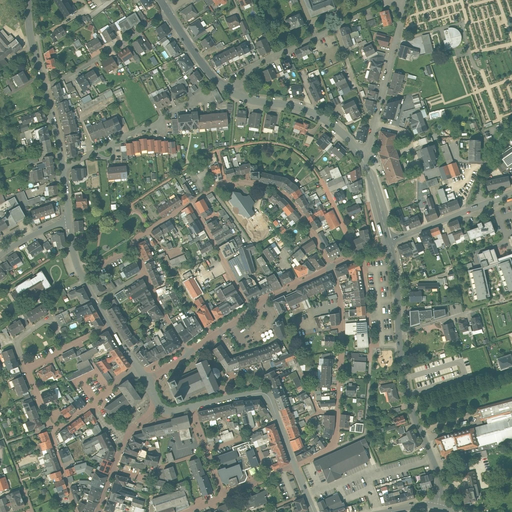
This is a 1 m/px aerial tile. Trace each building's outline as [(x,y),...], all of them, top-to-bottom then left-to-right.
[(53,0),(65,18),(77,10),(73,5),(71,7),(66,0),(53,0)] [(304,0),(311,17),(334,8),(331,0),(304,0)] [(191,5),(180,12),(186,21),(197,14),(191,5)] [(135,13),(138,19),(144,16),(140,10),(135,13)] [(388,10),(383,11),(383,10),(379,11),(384,27),(392,25),(388,10)] [(135,13),(126,18),(127,19),(131,27),(140,22),(138,19),(135,13)] [(299,13),(285,20),(287,26),(289,26),(289,27),(289,28),(290,29),(290,30),(291,30),(292,29),(293,29),(294,28),(294,29),(296,28),(304,24),(299,13)] [(235,16),(226,20),(230,28),(239,25),(235,16)] [(127,19),(118,24),(123,33),(132,28),(131,27),(127,19)] [(16,21),(11,23),(14,30),(19,27),(16,21)] [(198,21),(190,26),(196,36),(205,30),(203,27),(200,23),(198,21)] [(165,24),(156,29),(161,38),(170,33),(165,24)] [(348,26),(340,29),(342,36),(348,34),(352,33),(353,33),(352,30),(350,31),(348,26)] [(62,27),(53,32),(58,39),(66,34),(62,27)] [(110,28),(102,33),(108,42),(116,38),(112,31),(110,28)] [(452,28),(448,28),(449,29),(444,31),(447,42),(444,43),(446,50),(454,48),(458,46),(460,43),(461,39),(461,36),(461,35),(460,32),(456,29),(452,28)] [(8,36),(3,29),(0,31),(0,33),(2,35),(6,39),(8,36)] [(0,33),(0,51),(9,45),(9,44),(2,35),(0,33)] [(348,34),(342,36),(346,48),(353,46),(351,39),(350,39),(348,34)] [(428,34),(422,36),(424,44),(431,43),(428,34)] [(385,38),(379,36),(378,36),(377,40),(380,45),(387,47),(389,39),(385,38)] [(209,37),(201,42),(207,50),(214,45),(209,37)] [(97,38),(86,45),(91,53),(102,46),(99,41),(97,38)] [(21,47),(16,39),(15,40),(10,44),(9,44),(9,45),(13,51),(14,54),(21,49),(22,49),(23,47),(21,47)] [(140,39),(133,43),(133,44),(139,52),(139,53),(139,52),(142,51),(143,51),(147,49),(143,44),(140,39)] [(263,40),(256,43),(261,55),(270,51),(267,43),(265,39),(263,40)] [(79,40),(73,43),(77,49),(82,46),(79,40)] [(170,43),(169,42),(164,46),(171,56),(180,50),(174,41),(170,43)] [(314,42),(309,45),(312,52),(314,57),(320,54),(314,42)] [(245,43),(240,46),(244,54),(250,51),(245,43)] [(9,45),(0,51),(0,61),(2,59),(13,51),(9,45)] [(309,45),(294,52),(298,59),(302,57),(307,55),(312,52),(309,45)] [(371,45),(363,49),(366,57),(367,60),(370,58),(377,55),(378,55),(376,52),(374,47),(372,48),(371,45)] [(408,47),(400,45),(397,57),(405,60),(405,59),(407,54),(408,47)] [(240,46),(234,48),(234,47),(239,57),(244,54),(240,46)] [(234,47),(228,50),(233,58),(238,56),(239,57),(234,47)] [(411,55),(413,56),(419,54),(418,50),(408,47),(407,54),(411,55)] [(53,48),(44,54),(47,68),(51,67),(51,69),(56,68),(54,59),(51,59),(50,54),(54,53),(53,48)] [(127,48),(119,54),(124,62),(132,56),(127,49),(127,48)] [(131,52),(137,63),(140,61),(134,50),(131,52)] [(228,50),(223,53),(227,61),(233,58),(228,50)] [(223,53),(218,56),(222,64),(227,61),(223,53)] [(378,55),(377,55),(370,58),(369,62),(372,63),(373,61),(381,63),(381,64),(382,64),(384,56),(378,55)] [(154,65),(158,63),(153,56),(149,58),(154,65)] [(186,56),(178,61),(182,66),(181,67),(184,71),(185,72),(192,67),(193,66),(192,65),(186,56)] [(222,64),(218,56),(212,58),(216,66),(216,67),(222,64)] [(117,67),(111,57),(102,63),(107,72),(117,67)] [(288,60),(281,63),(284,71),(287,70),(288,73),(292,71),(290,65),(288,60)] [(381,63),(373,61),(372,63),(370,71),(379,74),(381,64),(381,63)] [(272,68),(263,72),(267,82),(276,78),(272,68)] [(318,69),(308,74),(310,78),(316,76),(320,74),(318,69)] [(93,70),(86,75),(91,82),(98,78),(93,70)] [(22,71),(13,77),(19,87),(28,81),(22,71)] [(199,75),(196,72),(196,71),(189,77),(190,77),(195,84),(202,79),(201,79),(199,76),(199,75)] [(379,74),(370,71),(368,79),(376,81),(379,74)] [(390,89),(397,91),(399,91),(403,75),(394,73),(390,89)] [(342,74),(333,78),(335,83),(336,82),(338,87),(341,85),(346,83),(342,74)] [(84,76),(83,75),(76,80),(83,91),(90,87),(89,85),(91,83),(91,82),(86,75),(84,76)] [(316,76),(310,78),(307,79),(311,87),(309,88),(310,92),(311,91),(315,101),(320,99),(319,98),(323,96),(323,95),(323,94),(323,92),(321,92),(318,85),(319,84),(316,76)] [(188,85),(184,78),(178,81),(180,85),(182,84),(183,87),(188,85)] [(59,83),(52,88),(55,98),(63,95),(59,83)] [(180,85),(171,90),(176,99),(187,94),(183,87),(182,84),(180,85)] [(300,86),(291,88),(292,95),(301,93),(300,86)] [(75,89),(69,92),(72,97),(78,95),(75,89)] [(121,89),(114,92),(116,97),(123,94),(121,89)] [(167,96),(165,92),(164,92),(159,95),(164,105),(170,102),(167,96)] [(103,94),(92,100),(84,104),(81,106),(84,111),(106,100),(103,94)] [(417,94),(411,96),(415,107),(421,106),(417,94)] [(63,95),(55,98),(57,104),(63,102),(64,101),(63,95)] [(153,97),(153,98),(155,102),(159,108),(164,105),(159,95),(153,97)] [(333,99),(329,101),(331,107),(340,102),(337,97),(333,99)] [(399,97),(390,100),(389,105),(392,106),(396,107),(399,97)] [(57,104),(57,106),(57,107),(58,108),(58,110),(67,107),(67,106),(68,105),(66,102),(66,101),(64,101),(63,102),(57,104)] [(360,116),(353,102),(342,107),(345,113),(348,112),(352,120),(360,116)] [(369,105),(365,104),(366,109),(368,109),(367,110),(368,110),(367,111),(369,112),(368,114),(372,115),(375,107),(369,105)] [(389,105),(384,104),(380,117),(388,119),(392,106),(389,105)] [(67,107),(58,110),(60,116),(61,116),(69,112),(67,107)] [(43,111),(24,117),(25,120),(26,124),(34,121),(34,123),(38,122),(46,119),(43,111)] [(69,112),(61,116),(62,121),(72,119),(71,111),(69,112)] [(246,111),(238,111),(237,124),(244,125),(244,124),(245,118),(246,111)] [(420,112),(412,115),(413,119),(409,120),(412,129),(416,128),(419,134),(427,131),(420,112)] [(135,127),(129,113),(122,116),(123,118),(126,123),(128,130),(135,127)] [(260,114),(252,113),(252,115),(251,124),(250,127),(258,128),(260,114)] [(191,115),(177,117),(177,119),(178,122),(178,125),(178,128),(179,129),(182,129),(182,131),(193,129),(191,115)] [(276,116),(267,115),(264,128),(272,129),(274,129),(274,126),(276,116)] [(118,120),(116,116),(111,118),(116,131),(122,129),(120,126),(118,120)] [(116,131),(111,118),(106,121),(112,133),(116,131)] [(101,122),(101,121),(96,123),(101,136),(106,134),(101,122)] [(112,133),(106,121),(101,122),(106,134),(107,135),(112,133)] [(309,124),(303,122),(302,124),(296,121),(293,128),(300,131),(299,133),(305,135),(306,131),(307,131),(308,128),(309,124)] [(101,136),(96,123),(91,125),(97,138),(101,136)] [(97,138),(91,125),(86,128),(92,140),(97,138)] [(366,127),(362,126),(361,133),(357,132),(356,137),(357,137),(356,140),(365,142),(368,127),(366,127)] [(385,146),(387,133),(380,131),(376,146),(379,155),(382,165),(383,165),(387,178),(386,178),(388,185),(397,181),(385,146)] [(385,146),(397,181),(404,178),(398,160),(399,160),(395,150),(393,145),(395,135),(387,133),(385,146)] [(65,136),(64,136),(65,144),(79,142),(79,141),(77,134),(65,136)] [(329,139),(325,134),(318,141),(321,144),(319,146),(323,149),(324,149),(330,142),(328,140),(329,139)] [(307,135),(304,143),(310,145),(314,138),(307,135)] [(425,138),(418,140),(420,146),(427,144),(425,138)] [(146,139),(139,140),(139,141),(140,141),(141,150),(147,150),(146,140),(147,140),(146,139)] [(50,140),(40,142),(41,148),(51,147),(50,140)] [(481,140),(469,140),(469,161),(481,161),(481,140)] [(79,142),(65,144),(67,158),(76,157),(83,154),(82,150),(80,151),(79,141),(79,142)] [(139,141),(133,142),(133,143),(134,153),(141,152),(141,150),(140,141),(139,141)] [(330,142),(324,149),(326,151),(331,146),(332,145),(330,142)] [(133,143),(126,144),(127,152),(127,155),(134,154),(134,153),(133,143)] [(346,152),(338,144),(334,148),(331,151),(332,151),(340,158),(346,152)] [(454,163),(447,144),(441,146),(446,160),(447,165),(454,163)] [(435,145),(420,150),(425,163),(423,163),(426,171),(434,168),(433,165),(437,164),(435,160),(437,159),(433,150),(436,149),(435,145)] [(51,147),(41,148),(42,155),(52,152),(51,147)] [(511,147),(500,156),(508,166),(511,163),(511,147)] [(53,156),(44,157),(45,160),(42,160),(43,163),(45,163),(45,164),(46,167),(54,165),(53,156)] [(498,158),(506,169),(508,167),(508,166),(500,156),(498,158)] [(37,157),(28,159),(30,165),(38,162),(37,157)] [(498,158),(497,157),(495,163),(501,172),(506,169),(498,158)] [(454,163),(447,165),(452,178),(460,175),(456,162),(454,163)] [(250,164),(239,167),(241,175),(249,172),(250,172),(250,166),(250,164)] [(54,165),(46,167),(46,171),(44,172),(44,176),(47,175),(55,174),(54,165)] [(218,165),(211,167),(213,175),(217,174),(219,181),(222,180),(218,165)] [(452,178),(447,165),(439,168),(443,181),(452,178)] [(256,166),(250,166),(250,172),(249,172),(250,180),(258,180),(259,180),(259,172),(258,171),(256,171),(256,166)] [(327,183),(331,192),(345,185),(342,177),(341,176),(337,167),(334,169),(329,171),(330,172),(333,180),(327,183)] [(81,168),(71,169),(72,181),(82,180),(82,178),(81,169),(81,168)] [(359,168),(350,172),(351,181),(360,177),(359,168)] [(233,169),(226,171),(226,169),(224,169),(226,174),(225,174),(226,179),(235,176),(233,169)] [(270,184),(273,175),(259,172),(259,180),(258,180),(258,182),(270,184)] [(281,187),(286,178),(279,176),(273,175),(270,184),(275,186),(281,187)] [(497,179),(499,188),(511,186),(511,185),(509,179),(508,176),(497,179)] [(286,178),(281,187),(290,194),(299,190),(297,186),(286,178)] [(437,178),(426,181),(428,187),(439,184),(437,178)] [(499,188),(497,179),(486,181),(488,191),(499,188)] [(192,191),(187,183),(184,185),(182,186),(187,193),(185,195),(189,201),(195,197),(191,191),(192,191)] [(57,185),(48,186),(49,195),(58,194),(57,185)] [(299,190),(290,194),(295,200),(303,196),(301,193),(302,192),(300,190),(302,189),(301,188),(299,190)] [(446,195),(443,188),(438,190),(443,203),(444,203),(444,204),(439,207),(442,215),(451,212),(448,203),(447,200),(446,195)] [(5,202),(0,189),(0,211),(11,206),(8,200),(5,202)] [(27,201),(23,191),(18,193),(24,207),(41,202),(40,197),(27,201)] [(345,198),(342,191),(334,195),(337,202),(341,199),(341,200),(345,198)] [(254,204),(248,195),(246,197),(242,196),(240,193),(233,192),(231,199),(229,200),(234,207),(237,207),(239,210),(239,214),(242,215),(244,217),(246,216),(248,219),(255,214),(251,209),(252,205),(254,204)] [(215,198),(211,193),(207,196),(210,202),(215,198)] [(281,199),(275,193),(269,199),(271,200),(275,205),(275,204),(277,203),(281,199)] [(312,202),(313,202),(318,199),(315,193),(309,197),(312,202)] [(82,195),(76,196),(76,205),(78,204),(79,211),(87,210),(86,199),(83,199),(82,195)] [(185,195),(179,199),(182,204),(183,205),(189,201),(185,195)] [(177,196),(168,202),(173,210),(182,204),(179,199),(177,196)] [(303,196),(295,200),(301,208),(308,204),(305,199),(303,196)] [(0,215),(2,219),(0,220),(0,231),(12,225),(13,226),(16,224),(16,223),(26,217),(14,197),(8,200),(11,206),(0,211),(0,215)] [(288,204),(282,198),(281,199),(277,203),(282,209),(285,207),(288,204)] [(435,208),(431,198),(427,199),(430,210),(435,208)] [(203,199),(195,203),(200,213),(208,209),(203,199)] [(448,203),(451,212),(461,208),(458,200),(456,200),(448,203)] [(168,202),(157,209),(162,217),(173,210),(168,202)] [(308,204),(301,208),(304,214),(310,210),(311,211),(314,209),(312,206),(314,205),(313,202),(312,202),(308,205),(308,204)] [(52,204),(47,206),(49,215),(50,215),(49,214),(54,212),(54,213),(55,213),(54,212),(53,207),(52,204)] [(294,210),(288,204),(285,207),(282,209),(284,211),(286,213),(285,214),(287,217),(294,210)] [(358,205),(346,209),(349,216),(358,213),(357,211),(360,210),(358,205)] [(47,206),(41,208),(44,217),(44,216),(49,214),(49,215),(47,206)] [(190,206),(181,211),(183,213),(181,214),(181,216),(182,218),(185,217),(194,212),(190,206)] [(41,208),(36,209),(39,218),(39,217),(44,216),(44,217),(41,208)] [(310,210),(304,214),(307,218),(313,215),(319,211),(317,208),(315,209),(315,210),(311,212),(311,211),(310,210)] [(430,210),(424,213),(428,222),(439,218),(435,208),(430,210)] [(36,209),(31,211),(34,220),(34,219),(39,217),(39,218),(36,209)] [(208,209),(200,213),(203,218),(211,214),(208,209)] [(319,211),(313,215),(315,217),(320,215),(321,216),(323,215),(326,213),(324,209),(319,211)] [(404,218),(400,209),(395,211),(400,224),(402,224),(405,222),(404,218)] [(287,217),(286,217),(290,222),(292,221),(294,223),(300,217),(294,210),(287,217)] [(332,210),(326,213),(323,215),(325,220),(327,223),(330,228),(331,230),(332,230),(340,225),(332,210)] [(194,212),(185,217),(189,223),(192,222),(197,219),(194,212)] [(313,215),(307,218),(310,223),(316,219),(315,217),(313,215)] [(316,219),(310,223),(314,231),(321,227),(319,223),(325,220),(323,215),(321,216),(316,219)] [(418,216),(412,218),(415,227),(421,225),(418,216)] [(412,218),(409,219),(408,217),(404,218),(405,222),(402,224),(405,231),(415,227),(412,218)] [(215,220),(212,222),(211,219),(205,222),(210,230),(218,225),(215,220)] [(87,220),(74,222),(75,232),(83,231),(83,230),(88,229),(87,220)] [(458,231),(448,235),(451,244),(456,242),(456,241),(460,239),(461,241),(465,239),(463,234),(458,220),(448,223),(451,231),(457,229),(458,231)] [(479,227),(467,231),(470,240),(486,235),(486,236),(485,238),(486,242),(496,239),(494,235),(492,234),(492,233),(495,232),(491,221),(483,224),(482,222),(478,224),(479,227)] [(194,225),(188,229),(191,235),(195,232),(197,234),(198,234),(204,230),(199,222),(194,225)] [(226,227),(222,230),(219,232),(221,235),(229,230),(235,226),(233,223),(226,227)] [(169,231),(164,224),(159,227),(163,235),(164,234),(166,238),(169,237),(168,235),(167,232),(169,231)] [(159,227),(151,232),(157,239),(159,242),(162,240),(159,237),(163,235),(159,227)] [(220,227),(211,232),(213,235),(218,232),(219,232),(222,230),(220,227)] [(283,227),(278,230),(282,235),(286,231),(283,227)] [(439,227),(431,230),(433,237),(437,235),(441,234),(439,227)] [(219,235),(214,238),(217,244),(223,242),(222,241),(232,235),(229,230),(221,235),(219,235)] [(367,230),(359,231),(360,238),(353,241),(357,249),(365,246),(370,244),(367,230)] [(429,230),(420,234),(424,244),(428,243),(429,245),(431,244),(433,243),(432,242),(431,239),(432,238),(429,230)] [(63,233),(55,235),(56,241),(58,248),(66,247),(63,233)] [(450,245),(445,233),(441,235),(444,243),(446,246),(450,245)] [(324,235),(319,237),(325,249),(329,247),(327,243),(328,242),(325,237),(324,235)] [(242,244),(238,236),(233,239),(236,245),(237,246),(242,244)] [(236,245),(233,239),(228,242),(234,253),(238,251),(238,249),(237,246),(236,245)] [(43,244),(40,240),(38,242),(43,250),(42,251),(43,253),(47,251),(43,244)] [(147,240),(137,244),(141,252),(141,253),(149,249),(147,246),(149,245),(147,240)] [(312,240),(299,248),(305,255),(316,247),(312,240)] [(37,241),(27,248),(29,251),(28,251),(28,252),(29,254),(30,254),(31,254),(33,256),(42,251),(43,250),(38,242),(37,241)] [(48,241),(43,244),(47,251),(52,247),(48,241)] [(202,246),(198,248),(201,254),(208,250),(212,247),(213,247),(210,242),(202,246)] [(228,242),(219,247),(225,258),(234,253),(228,242)] [(274,243),(262,251),(270,262),(278,257),(277,254),(280,252),(274,243)] [(325,249),(330,258),(340,252),(335,243),(329,247),(325,249)] [(410,243),(397,248),(400,255),(413,250),(412,248),(410,243)] [(415,245),(416,246),(417,248),(418,252),(423,250),(420,243),(415,245)] [(246,272),(248,275),(255,272),(251,255),(249,250),(248,246),(243,247),(238,249),(240,255),(246,272)] [(149,249),(141,253),(144,261),(153,257),(149,249)] [(300,249),(293,255),(295,258),(298,261),(299,260),(305,255),(300,249)] [(489,249),(483,252),(483,253),(478,255),(482,267),(468,270),(473,293),(474,300),(478,299),(478,300),(487,298),(487,297),(490,296),(485,270),(496,266),(505,291),(509,290),(509,291),(511,290),(511,261),(511,258),(499,262),(498,259),(494,249),(490,250),(489,249)] [(16,253),(8,258),(13,266),(21,261),(16,253)] [(184,254),(178,257),(180,263),(180,262),(186,260),(184,254)] [(317,254),(312,257),(312,256),(308,258),(317,270),(325,266),(317,254)] [(254,280),(248,275),(246,272),(240,255),(227,262),(230,268),(238,283),(243,292),(248,301),(262,295),(259,290),(254,280)] [(178,257),(169,260),(172,266),(177,264),(180,263),(178,257)] [(261,257),(257,259),(260,265),(266,262),(261,257)] [(298,261),(295,258),(292,260),(295,263),(291,265),(299,278),(307,274),(298,261)] [(11,269),(7,261),(3,264),(6,269),(8,271),(11,269)] [(153,261),(145,264),(148,272),(156,269),(155,268),(153,261)] [(314,272),(307,261),(304,264),(301,266),(307,274),(308,275),(314,272)] [(134,262),(121,269),(126,279),(139,271),(134,262)] [(266,262),(260,265),(266,275),(268,274),(271,272),(271,271),(266,263),(266,262)] [(347,266),(346,266),(349,273),(350,275),(352,273),(353,281),(361,279),(359,270),(360,270),(357,262),(347,266)] [(346,264),(334,270),(337,277),(339,283),(347,279),(345,274),(349,273),(346,266),(347,266),(346,264)] [(156,269),(148,272),(151,280),(159,276),(158,275),(160,274),(159,271),(157,272),(156,269)] [(42,271),(36,274),(38,278),(12,293),(16,299),(23,295),(24,296),(31,292),(32,293),(44,286),(45,289),(51,286),(42,271)] [(289,272),(278,276),(282,285),(293,280),(289,272)] [(215,279),(211,273),(204,278),(208,285),(215,281),(215,280),(215,279)] [(281,286),(274,274),(270,276),(267,278),(266,278),(267,281),(273,290),(281,286)] [(330,274),(320,279),(325,290),(326,293),(328,292),(327,290),(334,287),(333,284),(334,284),(330,274)] [(159,276),(151,280),(155,287),(163,284),(159,276)] [(93,288),(101,284),(98,277),(89,281),(93,288)] [(119,278),(110,283),(112,286),(114,289),(123,284),(119,278)] [(124,291),(123,291),(128,298),(131,296),(146,287),(143,279),(124,291)] [(202,300),(200,296),(190,279),(184,283),(187,287),(186,288),(188,291),(189,290),(199,308),(200,308),(200,307),(205,305),(204,303),(202,300)] [(320,279),(303,286),(307,297),(317,293),(318,293),(325,290),(320,279)] [(361,279),(353,281),(355,291),(362,289),(361,279)] [(273,290),(267,281),(260,285),(262,289),(259,290),(262,295),(273,290)] [(224,286),(220,288),(224,295),(235,289),(231,282),(224,286)] [(101,284),(93,288),(96,295),(102,293),(104,291),(102,287),(103,287),(101,284)] [(223,284),(215,288),(214,290),(221,301),(223,300),(225,302),(227,301),(226,299),(224,295),(220,288),(224,286),(223,284)] [(291,295),(291,294),(288,295),(288,296),(285,298),(284,295),(273,300),(274,304),(274,305),(275,308),(276,307),(279,315),(291,310),(293,315),(308,308),(305,300),(308,299),(307,297),(303,286),(295,290),(297,293),(291,295)] [(148,290),(148,291),(146,287),(131,296),(133,299),(135,303),(139,300),(143,305),(138,308),(142,314),(146,312),(148,311),(156,305),(155,305),(153,302),(154,302),(152,298),(150,294),(148,290)] [(83,288),(76,291),(76,290),(68,293),(71,299),(77,296),(81,304),(89,300),(83,288)] [(235,289),(224,295),(226,299),(228,297),(237,292),(235,289)] [(362,289),(355,291),(355,296),(351,297),(351,299),(355,299),(364,298),(362,289)] [(123,290),(114,295),(116,298),(120,303),(124,300),(128,298),(123,291),(124,291),(123,290)] [(164,294),(163,294),(165,298),(169,296),(169,294),(174,292),(173,290),(168,292),(164,294)] [(421,291),(409,292),(409,302),(421,302),(421,291)] [(179,300),(174,292),(169,294),(169,296),(171,299),(174,304),(178,301),(179,300)] [(237,292),(228,297),(231,301),(235,308),(244,304),(237,292)] [(116,298),(107,304),(110,309),(116,305),(116,306),(120,303),(116,298)] [(364,298),(355,299),(356,307),(364,306),(364,298)] [(183,311),(178,301),(174,304),(179,313),(181,311),(183,311)] [(225,302),(221,304),(220,302),(216,305),(217,306),(218,307),(222,315),(230,311),(232,310),(228,303),(227,301),(225,302)] [(91,303),(74,311),(78,319),(81,317),(83,316),(87,314),(88,316),(96,312),(91,303)] [(218,307),(217,306),(216,305),(213,307),(211,303),(208,305),(211,309),(210,309),(216,319),(222,315),(218,307)] [(43,305),(36,308),(35,309),(39,317),(40,317),(47,313),(47,312),(43,304),(43,305)] [(113,319),(121,314),(116,306),(116,305),(110,309),(107,311),(113,319)] [(163,316),(156,305),(148,311),(155,321),(163,316)] [(208,310),(205,305),(200,307),(200,308),(201,310),(197,312),(199,316),(201,320),(205,327),(214,321),(208,310)] [(364,306),(356,307),(356,311),(357,316),(360,316),(365,315),(365,306),(364,306)] [(71,308),(61,314),(66,324),(73,321),(74,316),(71,308)] [(35,309),(26,314),(29,319),(31,322),(39,317),(35,309)] [(434,316),(435,319),(446,315),(445,309),(434,311),(434,309),(432,309),(432,310),(432,316),(434,316)] [(432,310),(425,310),(418,312),(418,311),(409,311),(410,326),(419,323),(419,318),(432,317),(432,316),(432,310)] [(96,312),(88,316),(87,314),(83,316),(86,321),(90,319),(98,315),(96,312)] [(338,313),(329,315),(331,326),(339,325),(338,313)] [(61,314),(55,316),(60,326),(66,324),(61,314)] [(121,314),(113,319),(118,328),(125,324),(127,323),(121,314)] [(182,319),(179,314),(170,319),(175,329),(178,333),(187,328),(184,323),(182,319)] [(189,318),(188,316),(185,317),(182,319),(184,323),(187,328),(192,337),(198,333),(192,324),(189,318)] [(203,329),(195,316),(192,317),(191,316),(189,318),(192,324),(198,333),(203,329)] [(322,323),(320,317),(316,317),(315,317),(313,318),(318,329),(324,328),(322,323)] [(479,317),(471,319),(475,331),(482,329),(479,317)] [(100,318),(92,322),(96,330),(104,326),(100,318)] [(25,326),(22,319),(20,320),(19,320),(20,320),(13,324),(18,332),(24,328),(24,327),(25,326)] [(272,324),(277,337),(281,340),(285,338),(286,337),(286,334),(285,331),(282,321),(279,322),(279,320),(274,322),(275,324),(272,324)] [(466,320),(458,322),(461,332),(469,330),(466,320)] [(356,323),(346,324),(347,335),(356,334),(357,334),(356,323)] [(359,323),(356,323),(357,334),(367,333),(366,323),(359,323)] [(18,332),(13,324),(7,328),(12,336),(12,335),(18,332)] [(125,324),(118,328),(117,328),(125,341),(133,336),(125,324)] [(452,324),(443,326),(446,336),(447,335),(448,339),(455,337),(454,333),(452,324)] [(187,328),(178,333),(184,343),(192,337),(187,328)] [(163,334),(160,329),(154,332),(157,336),(160,342),(166,339),(163,334)] [(171,329),(164,333),(167,339),(174,334),(171,329)] [(108,331),(100,335),(103,339),(98,342),(97,340),(92,343),(94,348),(103,344),(112,339),(108,331)] [(357,334),(356,334),(357,334),(358,341),(357,341),(357,347),(363,347),(363,346),(367,345),(367,346),(368,346),(367,333),(357,334)] [(166,339),(160,342),(161,344),(167,354),(181,345),(174,334),(167,339),(166,339)] [(133,336),(125,341),(130,347),(138,342),(133,336)] [(160,342),(157,336),(156,336),(153,338),(154,340),(151,341),(155,348),(161,357),(167,354),(161,344),(160,342)] [(334,338),(325,337),(324,345),(330,345),(330,346),(334,347),(334,338)] [(117,347),(112,339),(103,344),(107,351),(108,352),(109,352),(117,347)] [(151,341),(148,343),(148,344),(145,346),(146,350),(148,352),(155,348),(151,341)] [(276,342),(267,347),(270,355),(273,361),(272,361),(275,366),(283,363),(282,361),(280,358),(281,358),(280,357),(278,357),(277,355),(276,356),(275,354),(281,351),(276,342)] [(82,354),(79,355),(82,361),(77,364),(80,369),(91,364),(87,359),(93,356),(92,354),(103,349),(105,352),(107,351),(103,344),(94,348),(87,351),(84,353),(82,354)] [(212,350),(219,361),(227,356),(220,344),(212,350)] [(117,347),(109,352),(113,356),(110,358),(112,361),(115,359),(122,353),(117,347)] [(260,362),(272,359),(270,355),(267,347),(257,350),(260,362)] [(146,350),(145,350),(143,348),(140,351),(136,354),(136,355),(146,367),(153,362),(148,352),(146,350)] [(155,348),(148,352),(153,362),(161,357),(155,348)] [(12,349),(2,352),(5,361),(15,358),(12,349)] [(73,349),(62,355),(65,361),(69,359),(69,360),(79,355),(82,354),(80,350),(75,352),(73,349)] [(258,363),(260,362),(257,350),(255,351),(250,353),(254,364),(258,363)] [(281,358),(280,358),(282,361),(283,363),(286,361),(292,359),(296,357),(294,352),(281,358)] [(122,353),(115,359),(117,363),(123,371),(130,366),(122,353)] [(254,364),(250,353),(236,357),(240,369),(254,364)] [(358,354),(352,353),(351,358),(354,358),(354,367),(356,370),(365,371),(365,358),(358,358),(358,354)] [(230,372),(240,369),(236,357),(230,359),(227,356),(219,361),(226,371),(230,370),(230,372)] [(511,361),(510,356),(499,360),(502,369),(511,365),(511,361)] [(296,357),(292,359),(293,360),(289,362),(290,366),(294,364),(298,362),(296,357)] [(15,358),(5,361),(7,366),(8,370),(19,366),(17,362),(16,362),(15,358)] [(109,358),(97,362),(105,373),(107,371),(112,368),(109,364),(112,361),(110,358),(109,358)] [(198,369),(177,379),(176,378),(175,379),(175,380),(174,380),(174,378),(167,381),(177,403),(183,400),(183,399),(206,389),(208,393),(212,392),(213,392),(215,391),(214,391),(219,389),(214,379),(217,378),(217,377),(218,376),(219,374),(219,372),(218,371),(217,369),(215,369),(213,369),(213,368),(210,369),(208,365),(209,365),(209,364),(208,365),(206,360),(195,364),(198,369)] [(105,373),(97,362),(94,363),(102,375),(105,373)] [(123,371),(117,363),(116,363),(117,364),(113,367),(115,370),(113,371),(116,375),(123,371)] [(80,369),(66,376),(67,379),(68,381),(94,370),(91,364),(80,369)] [(47,367),(38,372),(42,380),(46,378),(46,379),(56,374),(55,372),(51,365),(47,367)] [(289,370),(282,373),(282,372),(281,372),(280,372),(280,373),(279,374),(278,371),(275,373),(274,370),(264,375),(267,381),(268,380),(278,376),(280,375),(281,378),(288,375),(290,374),(289,370)] [(105,373),(102,375),(107,382),(112,379),(107,371),(105,373)] [(290,374),(288,375),(290,380),(293,379),(298,377),(295,371),(290,374)] [(22,376),(13,380),(15,387),(25,384),(22,376)] [(278,376),(268,380),(272,389),(281,385),(278,376)] [(302,386),(298,377),(293,379),(297,388),(302,386)] [(123,394),(130,404),(140,397),(128,379),(118,386),(123,394)] [(352,383),(349,383),(349,385),(346,385),(346,395),(354,396),(355,386),(352,385),(352,383)] [(25,384),(15,387),(18,395),(28,392),(25,384)] [(394,384),(380,387),(381,392),(387,391),(389,402),(398,400),(394,384)] [(281,385),(272,389),(275,399),(285,394),(281,385)] [(51,391),(41,394),(44,404),(53,400),(56,399),(58,398),(54,389),(51,391)] [(305,392),(297,396),(300,401),(303,400),(308,397),(305,392)] [(130,404),(123,394),(104,408),(111,417),(130,404)] [(285,394),(275,399),(279,411),(288,407),(294,404),(291,397),(286,398),(285,394)] [(329,396),(321,397),(322,400),(320,401),(320,407),(334,406),(334,400),(330,400),(329,396)] [(308,397),(303,400),(306,406),(313,404),(309,397),(308,397)] [(26,401),(23,402),(27,412),(35,409),(31,399),(26,401)] [(76,404),(79,409),(85,404),(82,399),(76,404)] [(265,408),(259,399),(252,400),(254,409),(258,408),(259,409),(258,410),(262,417),(266,414),(268,413),(265,408)] [(511,399),(478,408),(481,421),(487,419),(510,413),(511,412),(511,399)] [(243,400),(233,402),(234,404),(236,413),(242,412),(246,412),(243,402),(243,400)] [(252,400),(243,402),(246,412),(248,411),(254,409),(252,400)] [(303,403),(293,406),(293,407),(290,408),(291,411),(292,412),(293,412),(298,410),(298,409),(303,408),(304,407),(303,403)] [(77,411),(72,404),(67,408),(66,406),(64,407),(65,409),(66,409),(71,416),(77,411)] [(224,406),(213,408),(215,418),(221,417),(226,416),(224,406)] [(288,407),(279,411),(281,417),(292,412),(291,411),(290,411),(288,407)] [(213,408),(207,410),(209,420),(212,419),(212,420),(216,420),(215,418),(213,408)] [(298,410),(293,412),(295,417),(296,417),(296,414),(305,411),(303,408),(298,409),(298,410)] [(35,409),(27,412),(30,421),(31,421),(39,418),(35,409)] [(71,416),(66,409),(65,409),(61,412),(66,419),(71,416)] [(207,410),(197,412),(200,422),(204,421),(205,422),(209,421),(209,420),(207,410)] [(90,411),(80,418),(85,424),(90,420),(94,417),(90,411)] [(251,412),(248,413),(248,411),(246,412),(247,415),(249,423),(250,428),(255,427),(251,412)] [(292,412),(281,417),(284,422),(295,417),(293,412),(292,412)] [(487,419),(488,424),(511,418),(510,413),(487,419)] [(187,415),(171,419),(171,421),(174,430),(178,429),(181,441),(191,438),(188,427),(190,427),(187,415)] [(334,416),(324,415),(324,426),(325,426),(325,427),(333,430),(333,427),(334,416)] [(349,416),(341,415),(340,426),(348,427),(349,416)] [(322,428),(316,416),(310,419),(318,432),(322,428)] [(403,416),(393,419),(395,426),(401,424),(405,422),(403,416)] [(295,417),(284,422),(286,428),(295,424),(297,423),(295,417)] [(511,437),(511,417),(511,418),(488,424),(474,428),(450,434),(444,436),(436,439),(442,456),(444,455),(446,460),(499,447),(498,446),(497,442),(511,437)] [(39,418),(31,421),(30,421),(23,424),(25,431),(28,430),(29,431),(38,427),(42,425),(39,418)] [(85,424),(80,418),(76,420),(81,427),(85,424)] [(81,427),(76,420),(73,423),(77,430),(81,427)] [(171,421),(154,425),(157,436),(174,432),(174,430),(171,421)] [(349,431),(362,432),(363,425),(350,423),(349,431)] [(98,424),(91,428),(95,437),(96,437),(96,436),(102,433),(98,424)] [(274,424),(265,427),(267,434),(277,430),(274,424)] [(295,424),(286,428),(288,434),(296,430),(295,428),(297,427),(295,424)] [(145,433),(137,434),(133,435),(143,440),(146,439),(157,436),(154,425),(143,428),(145,433)] [(227,427),(225,428),(223,425),(217,426),(219,431),(220,430),(224,435),(226,438),(227,438),(233,436),(232,434),(227,427)] [(67,427),(60,432),(61,435),(63,440),(64,441),(69,437),(68,436),(71,434),(72,435),(71,434),(67,427)] [(325,427),(323,436),(331,439),(333,430),(325,427)] [(413,429),(406,432),(408,436),(410,440),(416,437),(413,429)] [(277,430),(267,434),(270,442),(280,439),(277,430)] [(296,430),(288,434),(290,440),(300,435),(298,432),(297,432),(296,430)] [(50,440),(47,431),(39,434),(42,442),(50,440)] [(259,431),(251,435),(252,438),(253,441),(257,440),(259,446),(265,444),(269,443),(270,442),(267,434),(265,435),(261,436),(259,431)] [(99,443),(102,449),(114,450),(105,432),(102,433),(96,436),(96,437),(99,443)] [(82,433),(74,438),(77,445),(86,441),(84,437),(82,433)] [(134,446),(138,438),(133,435),(128,444),(134,446)] [(95,437),(83,443),(86,449),(95,445),(99,443),(96,437),(95,437)] [(299,437),(290,441),(294,451),(303,446),(299,437)] [(410,440),(406,442),(403,443),(404,446),(402,447),(403,449),(405,448),(405,450),(406,451),(407,451),(408,451),(409,451),(421,445),(416,437),(410,440)] [(511,437),(497,442),(498,446),(511,442),(511,437)] [(138,438),(134,446),(138,448),(140,445),(141,446),(142,445),(143,445),(144,443),(142,442),(143,440),(138,438)] [(282,446),(280,439),(270,442),(269,443),(271,449),(282,446)] [(327,446),(322,439),(319,440),(317,442),(322,449),(327,446)] [(42,442),(40,443),(43,450),(52,448),(50,440),(42,442)] [(360,441),(326,456),(326,457),(325,457),(313,462),(314,464),(316,470),(321,468),(328,483),(342,477),(340,474),(369,461),(364,449),(369,447),(367,445),(363,447),(360,441)] [(234,472),(244,469),(258,464),(255,455),(257,454),(255,451),(252,452),(250,446),(248,442),(234,447),(235,450),(218,456),(221,464),(223,465),(223,464),(224,467),(217,470),(220,477),(234,472)] [(128,444),(127,443),(123,452),(125,453),(137,457),(137,456),(145,459),(146,455),(147,451),(138,448),(134,446),(128,444)] [(282,446),(271,449),(272,451),(273,451),(274,452),(273,453),(274,455),(275,455),(276,457),(285,454),(282,446)] [(305,446),(294,451),(296,456),(304,452),(307,450),(307,449),(305,446)] [(313,446),(310,449),(307,450),(304,452),(305,454),(309,452),(311,455),(316,453),(313,446)] [(65,448),(58,451),(61,458),(62,458),(70,454),(68,450),(66,451),(65,448)] [(499,453),(498,448),(471,454),(472,459),(499,453)] [(110,461),(114,450),(102,449),(99,450),(98,451),(100,453),(102,454),(101,458),(103,459),(110,461)] [(171,452),(166,454),(168,463),(174,461),(171,452)] [(304,452),(296,456),(298,462),(311,455),(309,452),(305,454),(304,452)] [(70,454),(62,458),(64,463),(73,459),(70,454)] [(285,454),(276,457),(278,462),(271,465),(273,470),(280,467),(289,463),(285,454)] [(131,458),(122,455),(120,462),(129,465),(131,458)] [(158,457),(146,455),(145,459),(144,463),(151,465),(156,466),(158,457)] [(56,457),(49,459),(50,461),(52,466),(58,464),(56,457)] [(140,464),(134,462),(135,459),(131,458),(129,465),(132,466),(143,470),(144,469),(145,469),(145,466),(145,464),(142,463),(140,463),(140,464)] [(198,458),(189,461),(195,479),(206,475),(204,475),(198,458),(199,458),(198,458)] [(110,461),(103,459),(101,463),(100,467),(109,471),(112,462),(110,461)] [(58,464),(52,466),(54,472),(60,470),(58,464)] [(93,468),(86,465),(85,468),(84,471),(90,476),(91,473),(93,468)] [(172,466),(164,469),(164,470),(167,480),(167,481),(176,478),(176,477),(172,467),(173,467),(172,466)] [(75,467),(65,470),(67,476),(73,474),(73,472),(76,470),(75,467)] [(234,472),(238,484),(245,481),(247,477),(244,469),(234,472)] [(60,471),(50,474),(52,480),(55,479),(61,476),(62,476),(60,471)] [(477,487),(474,471),(460,474),(461,478),(467,477),(470,488),(477,487)] [(94,474),(91,473),(90,476),(92,478),(93,478),(105,482),(107,477),(95,472),(94,474)] [(238,484),(234,472),(220,477),(221,482),(227,484),(230,483),(231,486),(238,484)] [(426,476),(420,477),(422,483),(420,483),(422,489),(425,488),(432,486),(431,481),(433,480),(432,474),(426,476)] [(128,478),(116,475),(114,483),(122,486),(135,490),(136,486),(126,482),(128,478)] [(206,475),(195,479),(197,479),(203,496),(212,493),(212,492),(206,475)] [(105,482),(93,478),(92,478),(91,482),(89,481),(85,481),(79,481),(79,482),(78,482),(78,484),(81,484),(85,484),(90,484),(90,485),(92,485),(102,489),(105,482)] [(165,481),(154,479),(153,485),(161,486),(164,487),(165,481)] [(186,481),(178,483),(180,490),(180,491),(188,488),(186,481)] [(122,486),(114,483),(111,491),(112,491),(119,494),(121,487),(122,486)] [(180,490),(178,483),(174,485),(169,486),(170,490),(174,488),(175,492),(180,490)] [(78,494),(76,485),(70,487),(73,495),(76,494),(77,495),(78,494)] [(130,492),(123,490),(123,488),(121,487),(119,494),(125,496),(129,497),(130,492)] [(412,487),(407,489),(406,487),(403,488),(404,489),(405,493),(406,500),(407,500),(415,498),(412,487)] [(470,488),(462,490),(465,503),(476,501),(475,496),(479,495),(477,487),(470,488)] [(101,492),(91,488),(90,491),(89,494),(99,498),(101,492)] [(152,499),(155,511),(176,511),(189,507),(188,503),(186,497),(191,496),(188,488),(180,491),(180,490),(175,492),(152,499)] [(19,490),(8,494),(10,500),(11,502),(21,498),(20,495),(21,495),(19,490)] [(251,496),(250,493),(241,497),(247,509),(255,505),(256,508),(264,507),(264,504),(267,502),(265,497),(269,495),(266,490),(265,490),(251,496)] [(119,494),(112,491),(109,500),(121,503),(122,504),(124,499),(125,496),(119,494)] [(89,494),(86,493),(83,498),(87,500),(88,500),(97,503),(99,498),(89,494)] [(338,494),(317,503),(320,511),(319,511),(320,511),(326,508),(327,511),(330,510),(331,511),(348,506),(345,507),(343,502),(341,503),(338,494)] [(383,495),(382,495),(385,506),(391,504),(388,494),(383,495)] [(5,497),(0,498),(0,505),(0,506),(11,502),(10,500),(6,502),(5,497)] [(23,501),(21,498),(11,502),(12,505),(14,510),(25,506),(23,501)] [(142,509),(144,501),(133,498),(132,501),(131,505),(135,507),(142,509)] [(303,498),(294,501),(297,509),(294,510),(293,511),(300,511),(307,510),(303,498)] [(109,500),(108,499),(104,510),(110,511),(112,511),(114,508),(119,509),(121,503),(109,500)] [(97,503),(88,500),(86,505),(85,508),(92,511),(93,511),(95,508),(97,503)] [(12,505),(11,502),(0,506),(2,511),(5,511),(10,510),(8,506),(12,505)] [(86,505),(81,502),(77,508),(78,511),(80,511),(83,509),(84,508),(85,508),(86,505)]
